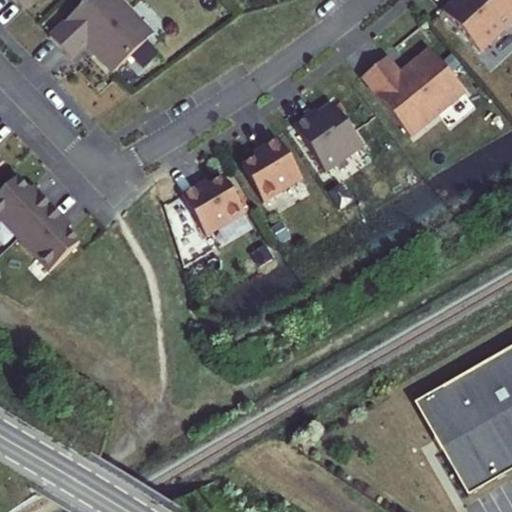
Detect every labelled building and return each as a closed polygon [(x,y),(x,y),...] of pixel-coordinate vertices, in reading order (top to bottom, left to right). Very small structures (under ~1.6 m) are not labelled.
[(13,0),(23,10),(34,0),(13,0)] [(118,0),(88,0),(49,38),(71,61),(86,47),(112,74),(147,41),(124,17),(129,11),(118,0)] [(511,0),(454,0),(442,12),(479,53),(511,22),(511,0)] [(129,11),(124,17),(147,41),(153,36),(129,11)] [(361,78),(410,137),(438,114),(433,108),(459,87),(429,50),(399,73),(387,58),(361,78)] [(459,87),(433,108),(438,114),(464,93),(459,87)] [(306,118),(293,127),(325,173),(362,147),(332,105),(308,122),(306,118)] [(256,159),(241,167),(263,203),(302,180),(278,139),(264,147),(267,152),(256,159)] [(253,154),(256,159),(267,152),(264,147),(253,154)] [(181,197),(205,237),(244,214),(223,178),(209,187),(198,193),(195,188),(181,197)] [(0,194),(0,221),(18,240),(52,207),(41,196),(37,199),(29,191),(17,179),(0,194)] [(195,188),(198,193),(209,187),(206,182),(195,188)] [(33,187),(29,191),(37,199),(41,196),(33,187)] [(52,207),(18,240),(49,272),(79,244),(67,231),(59,223),(63,219),(52,207)] [(63,219),(59,223),(67,231),(71,227),(63,219)] [(511,349),(418,405),(473,497),(511,473),(511,349)]
